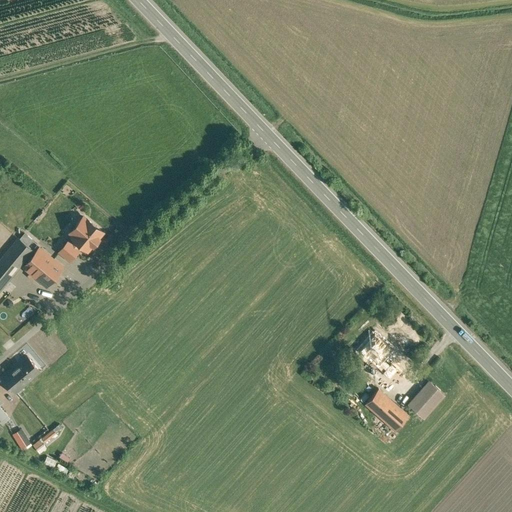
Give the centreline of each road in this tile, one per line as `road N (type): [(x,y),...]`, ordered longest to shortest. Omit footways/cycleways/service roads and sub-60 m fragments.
road 1 (secondary): [(511,387),(267,135)]
road 2 (unclassified): [(267,135),(0,361)]
road 3 (secondary): [(267,135),(137,0)]
